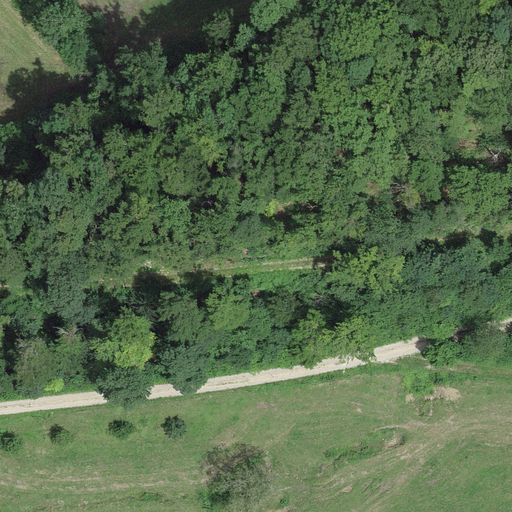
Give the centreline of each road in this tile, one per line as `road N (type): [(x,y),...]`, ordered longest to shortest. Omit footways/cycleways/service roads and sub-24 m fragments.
road 1 (track): [(0,398),(231,380),(511,326)]
road 2 (track): [(511,233),(39,291),(0,284)]
road 3 (track): [(511,372),(382,352)]
